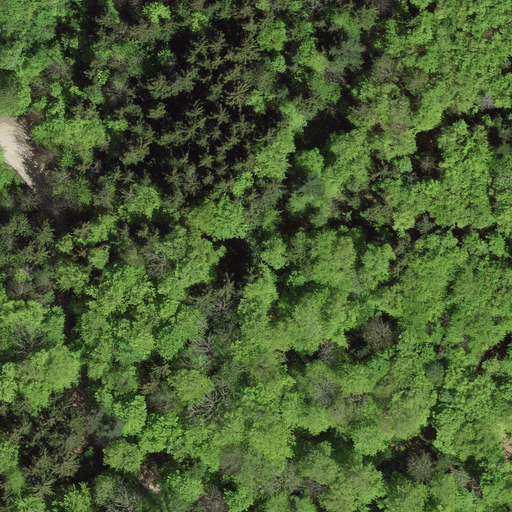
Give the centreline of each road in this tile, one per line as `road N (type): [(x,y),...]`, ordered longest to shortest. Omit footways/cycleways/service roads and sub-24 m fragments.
road 1 (track): [(325,511),(277,337),(274,255),(306,138),(402,0)]
road 2 (track): [(224,511),(168,496),(130,470),(75,389),(57,326),(49,199),(30,164),(0,142)]
